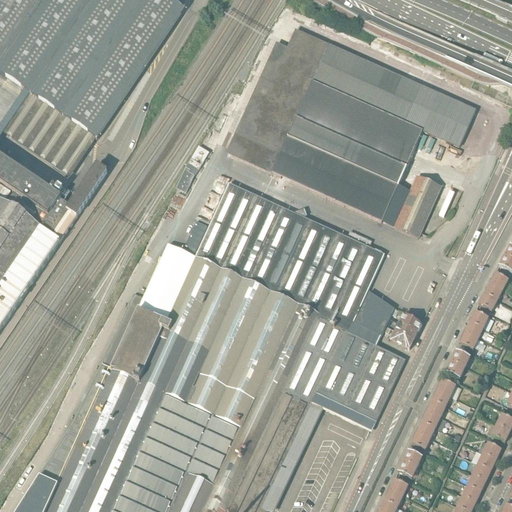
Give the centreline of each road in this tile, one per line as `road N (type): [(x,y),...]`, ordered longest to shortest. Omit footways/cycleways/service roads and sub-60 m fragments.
road 1 (residential): [(459,286),(352,511)]
road 2 (residential): [(368,511),(473,293)]
road 3 (trunk): [(338,0),(511,83)]
road 4 (primary): [(370,0),(511,64)]
road 5 (unknown): [(348,436),(318,423),(277,511)]
